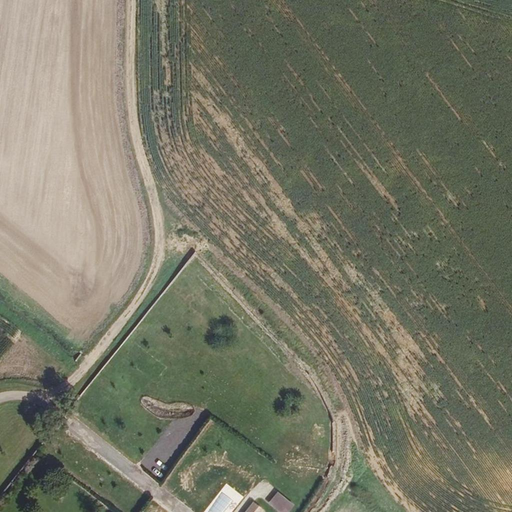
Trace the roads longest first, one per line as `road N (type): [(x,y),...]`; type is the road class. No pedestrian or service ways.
road 1 (track): [(127,0),(129,93),(159,230),(153,264),(130,310),(64,389),(0,397)]
road 2 (track): [(45,397),(184,511)]
